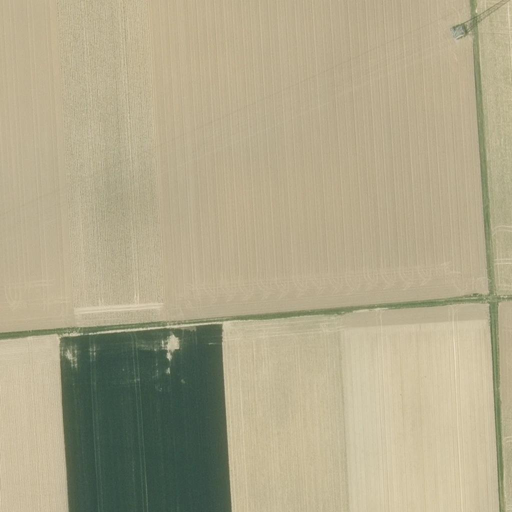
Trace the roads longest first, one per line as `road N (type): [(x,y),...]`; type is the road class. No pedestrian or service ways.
road 1 (track): [(0,339),(511,298)]
road 2 (track): [(502,511),(472,0)]
